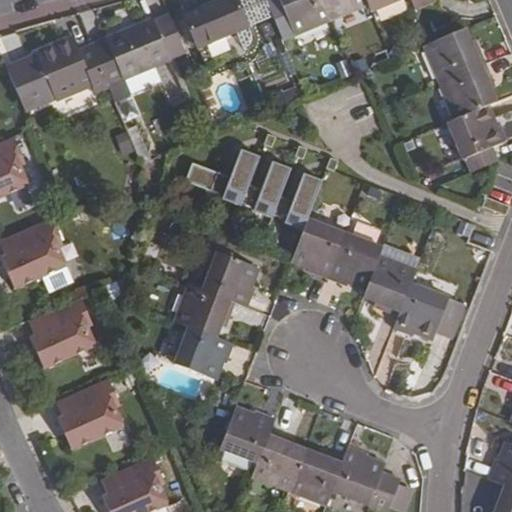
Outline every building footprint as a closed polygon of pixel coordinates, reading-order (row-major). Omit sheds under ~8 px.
[(197,49),(247,27),(235,0),(219,0),(183,16),(197,49)] [(263,0),(235,0),(247,27),(271,17),(263,0)] [(278,0),(293,35),(331,20),(322,0),(278,0)] [(322,0),(331,20),(368,4),(366,0),(322,0)] [(371,12),(400,0),(366,0),(368,4),(371,12)] [(161,82),(154,67),(168,60),(185,53),(168,13),(151,20),(91,46),(115,102),(161,82)] [(439,84),(485,64),(477,45),(472,48),(470,43),(465,29),(428,45),(424,47),(439,84)] [(36,57),(6,70),(25,112),(54,98),(56,102),(91,86),(95,95),(109,89),(91,46),(79,51),(73,37),(34,53),(36,57)] [(34,53),(5,67),(6,70),(36,57),(34,53)] [(455,120),(495,103),(490,90),(488,85),(493,83),(485,64),(439,84),(455,120)] [(54,98),(25,112),(27,115),(56,102),(54,98)] [(462,160),(507,142),(499,123),(494,125),(487,107),(455,120),(447,124),(462,160)] [(121,161),(147,156),(141,127),(115,133),(121,161)] [(11,138),(0,142),(0,197),(26,186),(18,167),(23,164),(11,138)] [(184,181),(304,227),(307,220),(322,181),(303,174),(292,201),(280,196),(290,169),(271,162),(261,189),(248,185),(259,157),(240,150),(229,178),(191,163),(184,181)] [(481,206),(503,215),(507,206),(484,197),(481,206)] [(50,219),(2,240),(8,254),(0,258),(0,261),(13,289),(40,277),(65,266),(56,247),(62,245),(50,219)] [(308,273),(327,280),(344,234),(307,220),(304,227),(293,256),(292,261),(310,268),(308,273)] [(348,282),(366,289),(378,257),(381,248),(344,234),(327,280),(346,287),(348,282)] [(418,259),(385,246),(381,258),(413,271),(418,259)] [(256,289),(251,287),(258,269),(216,253),(202,290),(235,303),(249,308),(256,289)] [(379,310),(398,317),(410,285),(416,272),(381,258),(378,257),(366,289),(363,299),(381,306),(379,310)] [(65,266),(40,277),(47,293),(71,281),(65,266)] [(223,321),(228,322),(235,303),(202,290),(189,285),(175,323),(189,328),(216,339),(221,325),(223,321)] [(414,333),(433,340),(435,333),(447,302),(448,299),(410,285),(398,317),(394,330),(412,338),(414,333)] [(79,299),(31,320),(38,335),(29,338),(43,370),(94,346),(86,327),(91,325),(79,299)] [(463,308),(447,302),(435,333),(451,339),(463,308)] [(222,363),(227,364),(234,345),(216,339),(189,328),(174,365),(215,381),(222,363)] [(107,379),(59,401),(65,415),(56,420),(69,450),(121,427),(113,408),(118,406),(107,379)] [(257,464),(269,431),(274,418),(255,411),(254,416),(235,409),(231,420),(220,450),(257,464)] [(123,430),(106,436),(112,453),(129,446),(123,430)] [(252,477),(289,492),(305,450),(287,444),(288,439),(269,431),(252,477)] [(500,484),(511,488),(511,445),(506,443),(499,461),(495,460),(488,480),(500,484)] [(331,493),(369,507),(382,472),(384,466),(366,459),(367,455),(348,447),(344,460),(331,493)] [(289,492),(326,506),(331,493),(344,460),(325,453),(323,457),(318,456),(305,450),(289,492)] [(151,457),(104,479),(110,493),(100,498),(107,511),(151,511),(166,505),(158,486),(163,484),(151,457)] [(369,507),(381,511),(388,511),(390,507),(398,487),(401,479),(382,472),(369,506),(369,507)] [(494,511),(511,511),(511,488),(500,484),(493,503),(497,505),(495,509),(494,511)] [(404,511),(412,492),(398,487),(390,507),(403,511),(404,511)]
